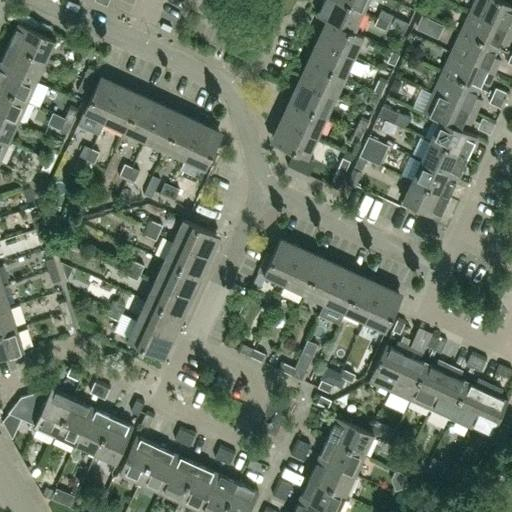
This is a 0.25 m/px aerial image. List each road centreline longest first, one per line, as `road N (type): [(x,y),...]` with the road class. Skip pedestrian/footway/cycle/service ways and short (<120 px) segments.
road 1 (residential): [(262,190),(234,99),(218,79),(44,0)]
road 2 (residential): [(188,347),(261,381),(237,436),(158,400),(184,345)]
road 3 (residential): [(415,255),(262,190)]
road 4 (residential): [(444,267),(423,310),(502,346),(511,325)]
road 5 (residential): [(198,327),(262,190)]
